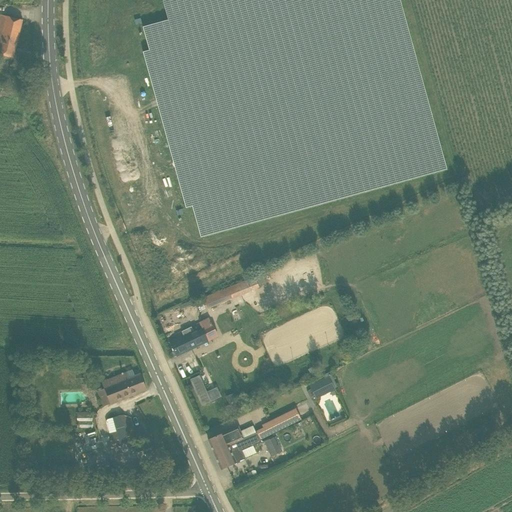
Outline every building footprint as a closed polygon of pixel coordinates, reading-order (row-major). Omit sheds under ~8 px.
[(142,30),(199,239),(447,171),(399,0),(166,0),(173,22),(142,30)] [(0,55),(13,58),(22,20),(0,14),(0,55)] [(265,283),(262,275),(255,277),(258,286),(265,283)] [(246,281),(237,284),(242,296),(251,292),(246,281)] [(170,343),(176,356),(218,336),(212,323),(202,328),(200,323),(174,336),(176,340),(170,343)] [(122,375),(101,383),(103,388),(96,391),(102,406),(109,403),(110,404),(146,390),(140,375),(129,379),(126,373),(123,374),(123,372),(121,373),(122,375)] [(189,379),(200,406),(221,397),(217,387),(206,391),(199,375),(189,379)] [(311,389),(307,391),(311,400),(315,398),(311,389)] [(267,437),(301,420),(298,414),(273,427),(270,421),(262,425),(267,437)] [(134,427),(127,429),(123,416),(108,421),(112,433),(109,434),(113,445),(137,437),(134,427)] [(242,439),(237,427),(208,440),(213,452),(244,439),(242,439)] [(270,457),(281,452),(275,438),(264,443),(270,457)] [(244,439),(213,452),(221,470),(245,459),(241,451),(243,450),(246,443),(244,439)] [(272,457),(275,465),(281,463),(278,454),(272,457)]
